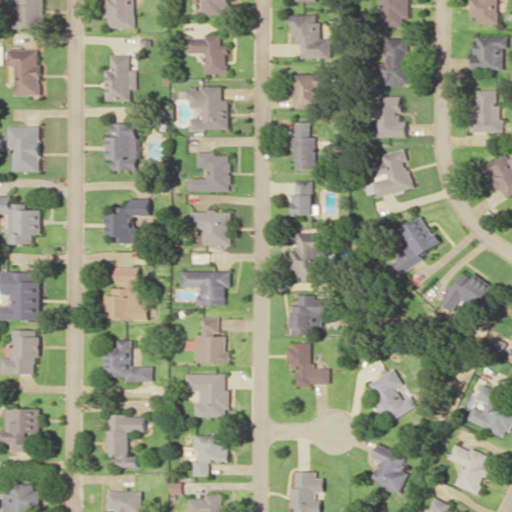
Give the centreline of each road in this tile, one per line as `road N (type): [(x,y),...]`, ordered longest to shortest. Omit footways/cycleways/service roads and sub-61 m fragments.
road 1 (residential): [(79,511),(76,0)]
road 2 (residential): [(264,511),(266,0)]
road 3 (residential): [(511,250),(461,197),(447,140),(447,0)]
